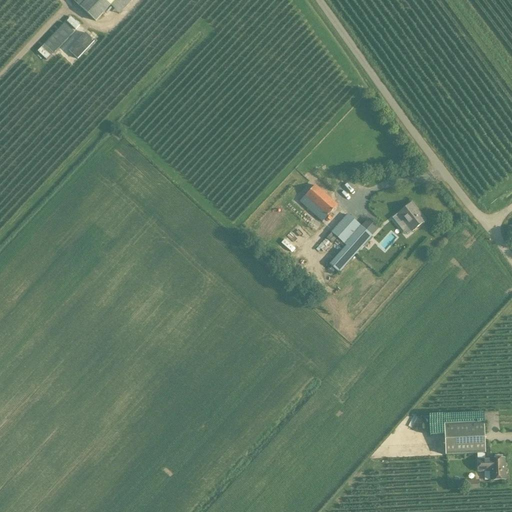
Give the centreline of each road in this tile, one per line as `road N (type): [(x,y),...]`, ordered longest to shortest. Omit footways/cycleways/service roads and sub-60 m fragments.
road 1 (unclassified): [(489,224),(321,0)]
road 2 (track): [(0,80),(67,10),(105,30),(143,0)]
